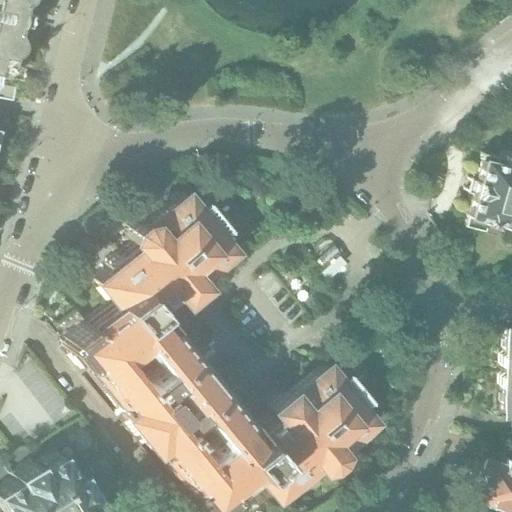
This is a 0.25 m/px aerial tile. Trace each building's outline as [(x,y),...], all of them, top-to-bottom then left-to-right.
[(17,21),(18,18),(13,17),(15,10),(19,11),(20,8),(18,8),(19,0),(0,0),(0,37),(11,40),(15,20),(17,21)] [(6,72),(7,70),(2,69),(4,62),(8,63),(9,60),(6,59),(11,40),(0,37),(0,84),(1,84),(4,72),(6,72)] [(511,151),(500,148),(498,156),(477,151),(470,178),(465,177),(462,190),(467,192),(459,224),(479,229),(482,220),(508,226),(506,236),(511,237),(511,151)] [(104,258),(102,264),(103,265),(89,277),(107,299),(106,306),(85,322),(83,320),(72,310),(50,330),(58,340),(61,344),(59,345),(62,348),(74,362),(75,361),(78,364),(80,362),(110,397),(107,400),(114,409),(114,410),(116,412),(123,421),(131,431),(139,440),(140,442),(141,443),(142,442),(149,451),(152,449),(182,484),(178,487),(181,490),(180,491),(192,506),(194,508),(195,507),(197,508),(198,510),(201,508),(202,509),(204,508),(220,495),(219,494),(223,491),(220,487),(241,470),(246,470),(266,494),(281,482),(282,483),(290,481),(299,474),(300,468),(298,467),(307,460),(313,466),(323,464),(331,458),(334,451),(331,448),(366,419),(355,405),(363,398),(360,395),(356,398),(339,378),(343,374),(341,371),(332,378),(320,364),(285,393),(282,389),(263,405),(271,415),(252,431),(237,412),(233,414),(159,324),(163,321),(148,302),(166,288),(174,298),(194,282),(190,277),(226,248),(214,234),(219,231),(196,203),(191,206),(180,193),(146,221),(137,220),(127,229),(125,237),(130,243),(120,252),(119,250),(114,250),(104,258)] [(511,322),(510,322),(510,328),(501,328),(500,352),(497,355),(496,364),(499,368),(499,370),(511,370),(511,322)] [(511,370),(499,370),(499,372),(496,375),(495,384),(498,388),(497,411),(511,412),(511,370)] [(91,511),(80,494),(85,490),(73,470),(77,467),(65,447),(55,452),(54,450),(32,464),(29,459),(6,472),(9,478),(0,483),(0,511),(91,511)] [(511,511),(511,461),(498,456),(496,462),(477,455),(464,494),(468,495),(466,500),(502,511),(511,511)]
